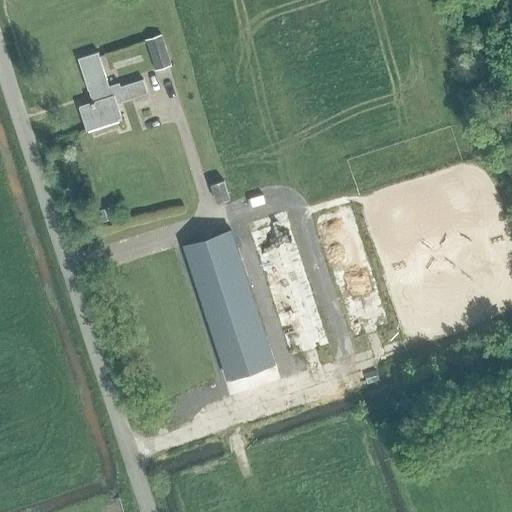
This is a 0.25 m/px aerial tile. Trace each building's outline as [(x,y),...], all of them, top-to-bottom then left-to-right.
[(161,35),(145,40),(156,71),(172,66),(161,35)] [(79,105),(87,130),(122,119),(117,103),(148,94),(143,80),(111,91),(99,53),(79,59),(92,102),(79,105)] [(227,199),(222,184),(210,188),(215,203),(227,199)] [(246,228),(291,360),(329,347),(284,215),(246,228)] [(230,230),(184,245),(228,379),(274,363),(230,230)] [(170,389),(209,377),(169,243),(130,255),(170,389)]
